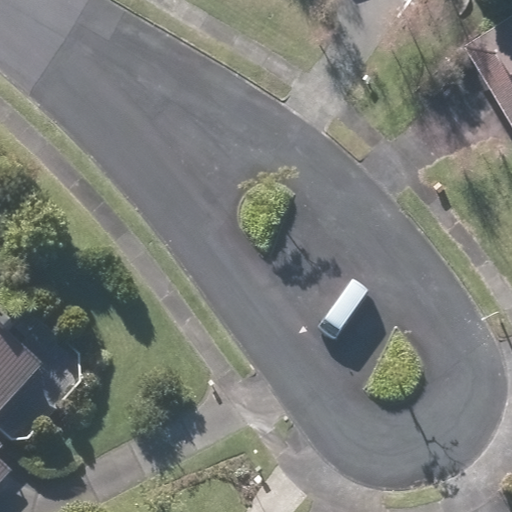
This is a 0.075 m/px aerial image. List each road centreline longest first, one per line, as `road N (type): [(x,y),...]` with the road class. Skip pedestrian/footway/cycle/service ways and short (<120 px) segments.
road 1 (residential): [(144,92),(241,134),(346,214),(456,367),(452,409),(437,434),(374,430),(173,178)]
road 2 (residential): [(4,0),(144,92)]
